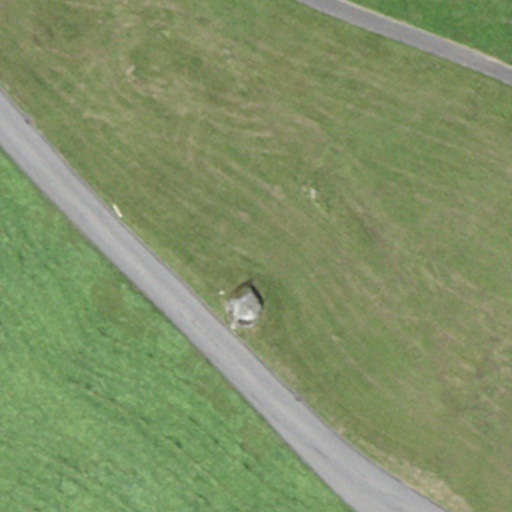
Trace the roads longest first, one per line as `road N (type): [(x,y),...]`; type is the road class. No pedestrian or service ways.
road 1 (tertiary): [(0,116),(277,407),(353,474),(417,511)]
road 2 (track): [(348,0),(511,70)]
